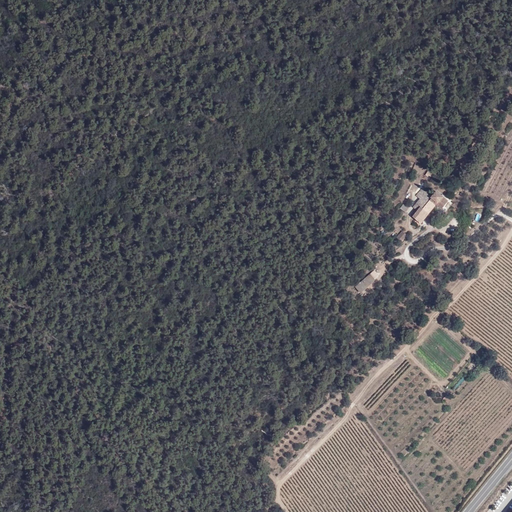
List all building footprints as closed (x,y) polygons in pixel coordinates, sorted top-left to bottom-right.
[(460,185),(454,194),(456,196),(458,194),(459,194),(463,187),(460,185)] [(441,208),(448,200),(436,191),(431,197),(420,189),(414,197),(418,200),(412,208),(416,211),(412,217),(415,219),(413,221),(414,223),(418,226),(436,204),(441,208)] [(408,209),(402,205),(398,209),(405,213),(408,209)] [(401,242),(407,235),(402,231),(396,238),(401,242)] [(361,294),(376,281),(371,276),(356,289),(361,294)] [(449,402),(453,397),(448,393),(443,398),(449,402)]
